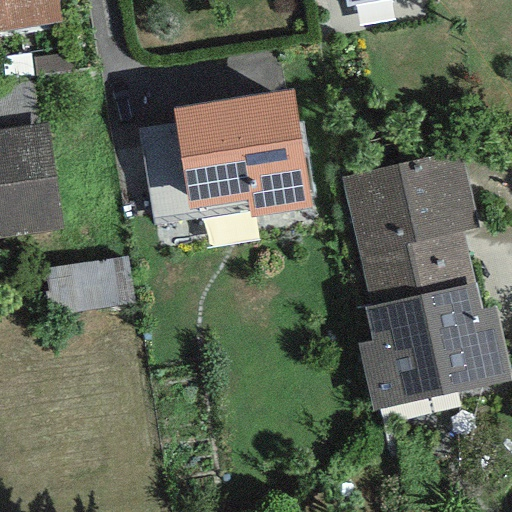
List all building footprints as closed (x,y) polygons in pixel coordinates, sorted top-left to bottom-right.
[(0,0),(0,34),(61,25),(56,0),(0,0)] [(346,0),(348,9),(397,0),(346,0)] [(0,81),(0,130),(40,125),(33,77),(0,81)] [(293,90),(172,109),(187,209),(248,200),(250,217),(311,208),(293,90)] [(0,239),(62,231),(47,124),(40,125),(0,130),(0,239)] [(340,178),(370,307),(474,283),(462,231),(477,228),(459,151),(340,178)] [(138,259),(57,264),(60,307),(141,302),(138,259)] [(481,310),(474,283),(370,307),(363,308),(370,342),(357,345),(372,412),(511,381),(495,306),(481,310)]
